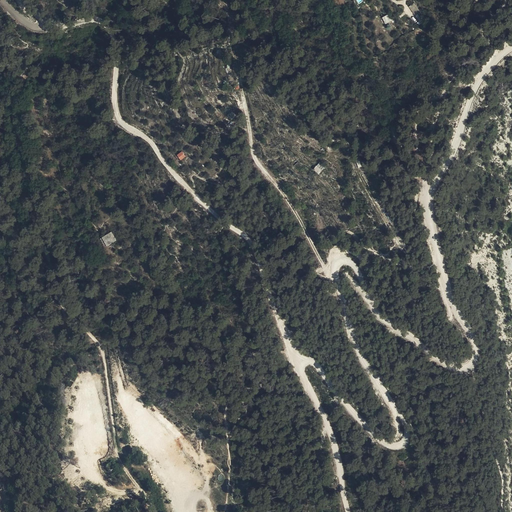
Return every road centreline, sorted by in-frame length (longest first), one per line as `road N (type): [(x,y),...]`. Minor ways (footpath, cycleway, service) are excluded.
road 1 (track): [(511,49),(486,72),(430,189),(428,222),(454,310),(471,334),(468,369),(442,362),(387,321),(366,299),(349,260),(332,269),(357,351),(407,435),(388,445),(315,364),(302,363)]
road 2 (track): [(152,511),(114,457),(99,347),(62,304),(25,168),(16,68),(0,64)]
road 3 (track): [(302,363),(250,242),(117,115),(113,36),(97,19),(41,25)]
road 4 (track): [(302,363),(331,435),(348,511)]
